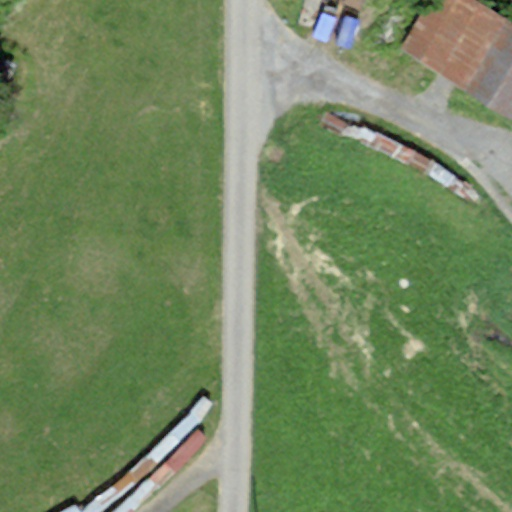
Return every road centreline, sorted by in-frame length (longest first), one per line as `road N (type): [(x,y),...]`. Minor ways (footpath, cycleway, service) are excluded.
road 1 (unclassified): [(235,511),(243,0)]
road 2 (track): [(244,69),(311,78),(403,114),(511,199)]
